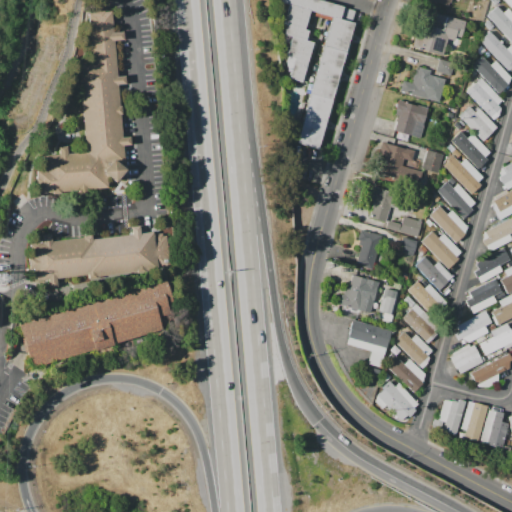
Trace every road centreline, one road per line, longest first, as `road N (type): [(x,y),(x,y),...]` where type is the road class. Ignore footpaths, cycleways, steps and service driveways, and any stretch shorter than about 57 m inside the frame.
road 1 (motorway): [(186,0),(232,511)]
road 2 (residential): [(385,434),(332,386),(311,322),(313,274),(389,0)]
road 3 (motorway): [(273,511),(239,132)]
road 4 (motorway): [(33,511),(25,459),(34,429),(55,402),(113,378),(143,382),(191,415),(220,511)]
road 5 (motorway): [(322,417),(281,332),(239,132)]
road 6 (motorway): [(468,511),(367,457),(322,417)]
road 7 (residential): [(385,434),(511,506)]
